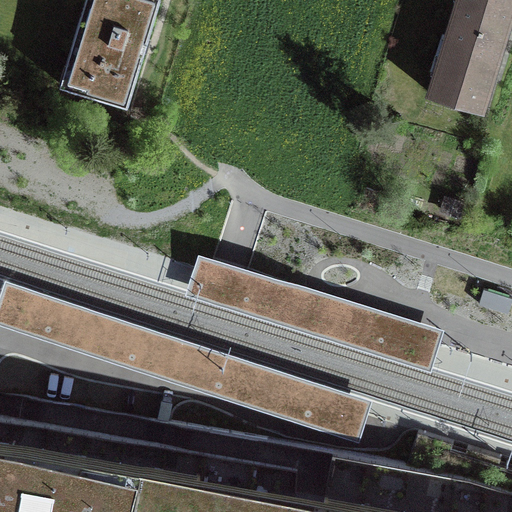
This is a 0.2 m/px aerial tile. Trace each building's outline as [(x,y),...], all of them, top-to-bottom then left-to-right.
[(85,0),(60,82),(126,103),(142,53),(157,0),(85,0)] [(503,31),(511,0),(455,0),(451,16),(503,31)] [(503,31),(451,16),(428,91),(480,107),(503,31)] [(198,250),(185,293),(431,369),(444,327),(198,250)] [(5,277),(0,292),(0,323),(359,440),(373,398),(5,277)] [(511,296),(484,288),(479,302),(508,311),(511,298),(511,296)] [(0,511),(30,511),(43,443),(0,435),(0,511)] [(110,511),(120,457),(43,443),(30,511),(110,511)] [(120,457),(110,511),(192,511),(200,472),(120,457)] [(200,472),(192,511),(321,511),(325,494),(305,491),(200,472)] [(325,494),(321,511),(403,511),(404,508),(325,494)]
